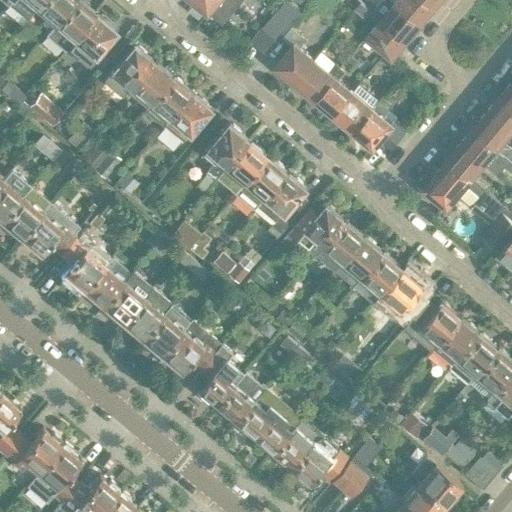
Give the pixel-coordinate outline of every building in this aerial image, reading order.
[(37,4),(40,0),(21,0),(33,9),(37,4)] [(40,0),(37,4),(54,19),(70,0),(40,0)] [(70,0),(54,19),(49,25),(59,33),(64,27),(73,34),(94,10),(87,5),(87,1),(85,0),(70,0)] [(202,0),(207,4),(205,7),(222,21),(239,0),(202,0)] [(371,9),(360,0),(354,8),(365,17),(371,9)] [(420,20),(395,0),(385,13),(378,7),(374,12),(405,38),(420,20)] [(435,3),(431,0),(395,0),(420,20),(435,3)] [(266,51),(295,15),(287,9),(270,30),(262,24),(250,38),(266,51)] [(98,49),(115,28),(113,26),(113,23),(105,17),(102,17),(94,10),(73,34),(68,40),(70,41),(65,46),(86,63),(88,60),(95,52),(98,49)] [(405,38),(374,12),(372,15),(378,21),(367,34),(391,54),(405,38)] [(282,33),(293,42),(301,32),(290,23),(282,33)] [(293,77),(296,79),(314,56),(300,44),(306,37),(301,32),(293,42),(276,62),(285,70),(285,73),(290,77),(293,77)] [(127,87),(152,58),(144,52),(143,48),(139,44),(135,44),(133,42),(103,78),(104,78),(103,79),(121,94),(122,93),(123,93),(128,87),(127,87)] [(95,52),(88,60),(98,68),(108,57),(98,49),(95,52)] [(314,56),(296,79),(298,81),(298,84),(303,88),(306,87),(315,95),(340,65),(335,61),(328,68),(314,56)] [(160,64),(152,58),(127,87),(128,87),(147,104),(171,74),(169,73),(169,69),(163,65),(160,64)] [(340,65),(315,95),(324,102),(324,105),(329,109),(332,109),(334,111),(353,89),(338,77),(345,69),(340,65)] [(162,123),(190,90),(182,83),(181,80),(176,76),(173,75),(171,74),(147,104),(144,107),(162,123)] [(26,94),(7,77),(6,78),(0,84),(0,85),(19,102),(26,94)] [(511,78),(511,79),(499,94),(511,105),(511,78)] [(353,89),(334,111),(337,113),(337,116),(342,120),(344,120),(353,127),(378,97),(373,93),(367,101),(353,89)] [(182,139),(209,106),(207,104),(207,101),(202,97),(198,96),(190,90),(162,123),(182,139)] [(38,92),(29,103),(51,122),(61,110),(40,92),(38,92)] [(6,94),(0,101),(0,108),(7,114),(16,103),(6,94)] [(511,105),(499,94),(486,110),(510,129),(511,130),(511,105)] [(378,97),(353,127),(362,135),(363,138),(367,141),(370,141),(373,144),(379,137),(392,121),(383,114),(389,106),(378,97)] [(511,145),(503,138),(510,129),(486,110),(473,125),(511,156),(511,157),(511,145)] [(394,118),(392,121),(379,137),(391,147),(407,128),(394,118)] [(78,147),(93,128),(82,119),(66,137),(78,147)] [(218,172),(226,163),(247,138),(241,132),(240,129),(232,122),(229,122),(227,121),(202,151),(214,161),(210,165),(218,172)] [(511,156),(473,125),(460,140),(484,160),(491,152),(505,163),(511,156)] [(41,133),(33,144),(40,149),(48,139),(41,133)] [(255,144),(247,138),(226,163),(245,179),(266,154),(264,152),(263,148),(258,144),(255,144)] [(460,140),(448,155),(485,187),(486,187),(491,180),(477,169),(484,160),(460,140)] [(61,164),(69,153),(61,147),(52,157),(61,164)] [(109,148),(100,158),(93,167),(104,176),(120,157),(109,148)] [(90,149),(82,158),(93,167),(100,158),(90,149)] [(274,160),(266,154),(245,179),(264,195),(286,170),(283,167),(282,164),(277,160),(274,160)] [(448,155),(442,162),(423,185),(447,205),(466,182),(479,193),(485,187),(448,155)] [(203,189),(215,176),(208,170),(197,183),(203,189)] [(293,176),(286,170),(264,195),(256,205),(273,219),(271,222),(280,230),(307,198),(299,191),(304,185),(302,183),(301,180),(296,176),(293,176)] [(125,171),(118,179),(130,190),(137,181),(125,171)] [(1,175),(0,177),(0,216),(0,217),(21,192),(1,175)] [(496,196),(485,187),(479,193),(474,199),(497,218),(507,205),(496,196)] [(21,192),(0,217),(10,225),(9,228),(18,235),(20,233),(20,234),(42,209),(21,192)] [(76,232),(74,230),(80,224),(50,199),(42,209),(20,234),(30,242),(28,244),(37,252),(39,249),(41,251),(48,242),(60,251),(76,232)] [(322,242),(343,218),(335,211),(334,207),(329,203),(326,203),(324,202),(316,211),(308,204),(280,238),(289,246),(297,236),(315,251),(319,247),(322,242)] [(499,249),(511,233),(511,209),(507,205),(497,218),(483,235),(499,249)] [(99,212),(90,223),(95,227),(104,217),(99,212)] [(336,264),(362,234),(360,232),(359,229),(354,225),(351,224),(343,218),(322,242),(332,250),(326,256),(336,264)] [(151,243),(161,231),(156,226),(146,239),(151,243)] [(111,254),(81,230),(78,233),(76,232),(60,251),(71,261),(63,270),(73,278),(71,280),(80,288),(82,286),(103,260),(105,262),(111,254)] [(179,236),(190,245),(195,239),(185,230),(179,236)] [(172,240),(161,231),(151,243),(162,253),(172,240)] [(511,259),(511,233),(499,249),(500,250),(501,253),(507,258),(510,258),(511,259)] [(360,274),(380,249),(373,243),(372,239),(367,235),(363,235),(362,234),(336,264),(333,268),(352,283),(360,274)] [(207,249),(195,239),(190,245),(202,255),(207,249)] [(222,248),(213,259),(227,271),(236,261),(222,248)] [(379,289),(399,265),(391,258),(390,255),(386,251),(382,250),(380,249),(360,274),(379,289)] [(201,264),(193,257),(186,265),(195,272),(201,264)] [(238,281),(249,267),(238,258),(236,261),(227,271),(238,281)] [(100,304),(102,302),(123,277),(105,262),(103,260),(82,286),(93,294),(91,296),(100,304)] [(201,277),(207,269),(201,264),(195,272),(201,277)] [(421,295),(413,288),(419,281),(417,279),(416,276),(411,272),(408,272),(399,265),(379,289),(371,299),(390,316),(399,306),(406,312),(421,295)] [(121,318),(143,293),(143,294),(152,284),(131,267),(123,277),(102,302),(112,310),(110,313),(119,320),(121,318)] [(263,290),(247,278),(242,284),(258,297),(263,290)] [(143,293),(121,318),(132,327),(130,329),(139,337),(141,334),(162,309),(163,310),(171,300),(152,284),(143,294),(143,293)] [(430,348),(431,346),(458,314),(450,307),(449,304),(444,300),(441,299),(439,298),(434,303),(426,297),(402,325),(430,348)] [(162,309),(141,334),(151,343),(149,345),(158,353),(160,351),(190,316),(171,300),(163,310),(162,309)] [(283,309),(275,318),(284,326),(292,316),(283,309)] [(456,354),(477,329),(475,328),(474,325),(469,321),(466,320),(458,314),(431,346),(450,361),(456,354)] [(220,341),(211,333),(190,316),(160,351),(170,359),(169,362),(178,369),(180,367),(181,368),(189,359),(198,367),(220,341)] [(295,318),(286,328),(299,338),(307,328),(295,318)] [(466,380),(467,379),(496,345),(488,339),(487,335),(482,331),(479,331),(477,329),(456,354),(450,361),(448,364),(466,380)] [(292,350),(297,344),(286,335),(281,341),(292,350)] [(325,354),(335,342),(329,337),(319,349),(325,354)] [(216,403),(243,371),(226,357),(232,351),(220,341),(198,367),(207,375),(197,387),(216,403)] [(308,353),(297,344),(292,350),(303,359),(308,353)] [(494,386),(511,364),(511,358),(507,354),(506,351),(501,347),(497,347),(496,345),(467,379),(479,389),(487,380),(494,386)] [(344,353),(336,363),(353,377),(361,367),(344,353)] [(511,364),(494,386),(486,396),(506,413),(511,406),(511,364)] [(235,418),(263,384),(245,369),(243,371),(216,403),(235,418)] [(271,412),(282,400),(263,384),(235,418),(253,434),(271,412)] [(8,420),(20,406),(2,390),(0,391),(0,446),(3,449),(19,430),(8,420)] [(362,401),(352,412),(363,421),(372,410),(362,401)] [(393,407),(387,414),(397,423),(403,416),(393,407)] [(271,412),(253,434),(272,449),(290,427),(271,412)] [(383,417),(378,423),(388,430),(392,424),(383,417)] [(30,439),(21,431),(19,430),(3,449),(22,465),(24,462),(36,471),(61,441),(60,440),(61,437),(54,431),(51,432),(42,425),(30,439)] [(432,426),(423,437),(441,452),(443,450),(450,441),(457,432),(450,427),(443,436),(432,426)] [(290,427),(272,449),(290,465),(308,443),(290,427)] [(377,443),(368,435),(351,454),(361,462),(377,443)] [(308,443),(290,465),(309,481),(319,468),(328,476),(344,456),(321,436),(314,437),(308,443)] [(62,442),(61,441),(36,471),(47,481),(44,484),(62,498),(78,479),(68,471),(80,457),(71,449),(72,446),(65,440),(62,442)] [(450,441),(443,450),(461,466),(469,456),(450,441)] [(488,449),(482,456),(498,469),(504,462),(488,449)] [(349,458),(331,479),(341,487),(358,466),(349,458)] [(461,482),(434,459),(418,478),(445,501),(461,482)] [(368,474),(358,466),(341,487),(350,495),(368,474)] [(87,487),(78,479),(62,498),(77,511),(79,511),(81,510),(84,511),(99,511),(118,489),(117,488),(118,485),(111,478),(108,480),(99,472),(87,487)] [(435,511),(445,501),(418,478),(403,496),(421,511),(435,511)] [(130,511),(137,504),(128,497),(129,494),(122,487),(119,489),(118,489),(99,511),(130,511)] [(421,511),(403,496),(389,511),(421,511)]
